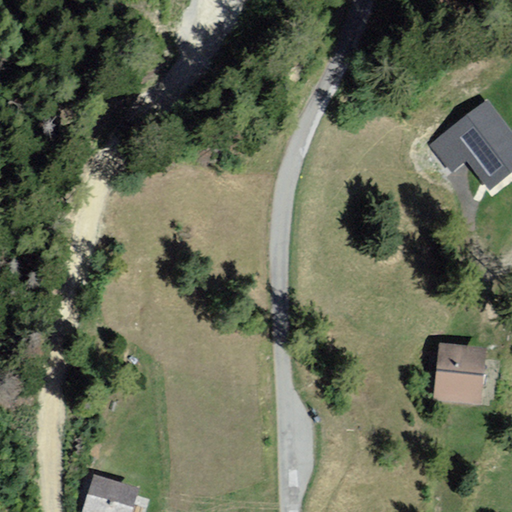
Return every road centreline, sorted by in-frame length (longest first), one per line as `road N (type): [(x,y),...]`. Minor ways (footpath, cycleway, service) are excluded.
road 1 (track): [(51,511),(46,478),(56,369),(80,268),(109,178),(142,109),(198,37),(204,0)]
road 2 (unclassified): [(290,511),(285,192),(363,0)]
